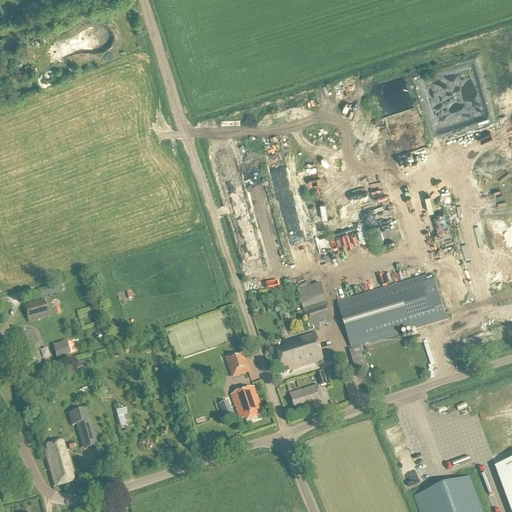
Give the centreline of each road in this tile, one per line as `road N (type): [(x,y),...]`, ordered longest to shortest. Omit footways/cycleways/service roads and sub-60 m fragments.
road 1 (track): [(283,437),(143,0)]
road 2 (tertiary): [(283,437),(92,498),(58,498),(39,485),(0,402)]
road 3 (unclassified): [(283,437),(511,359)]
